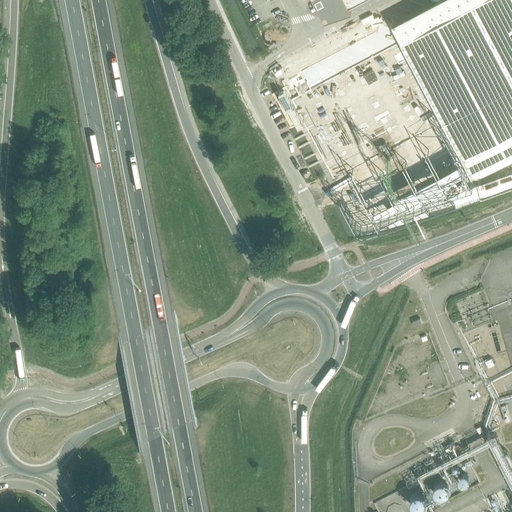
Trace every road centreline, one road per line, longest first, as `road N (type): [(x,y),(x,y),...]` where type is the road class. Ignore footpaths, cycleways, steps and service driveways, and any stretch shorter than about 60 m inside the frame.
road 1 (motorway): [(197,511),(100,0)]
road 2 (motorway): [(73,0),(170,511)]
road 3 (motorway): [(272,294),(199,160),(147,0)]
road 4 (unclassified): [(210,0),(346,276)]
road 5 (secondary): [(46,470),(83,434),(216,374),(245,370),(293,390)]
road 6 (secondary): [(293,390),(328,348),(320,315),(284,305),(230,336)]
road 7 (motorway): [(11,0),(0,165)]
road 8 (secondary): [(230,336),(104,391)]
road 9 (unclassified): [(287,0),(307,38),(380,0)]
